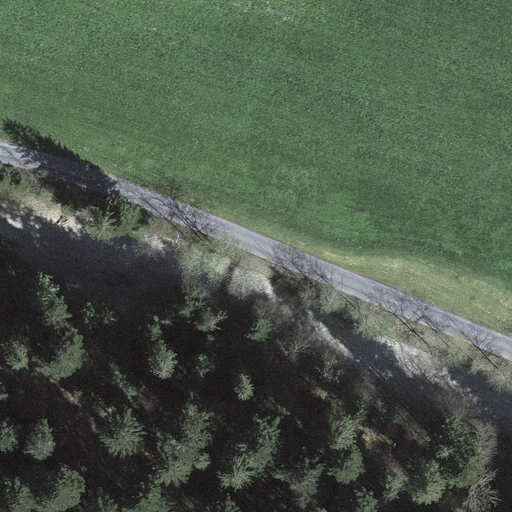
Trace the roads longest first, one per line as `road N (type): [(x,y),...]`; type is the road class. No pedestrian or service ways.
road 1 (unclassified): [(511,352),(314,265),(0,149)]
road 2 (track): [(0,350),(24,358),(130,470),(224,489),(264,511)]
